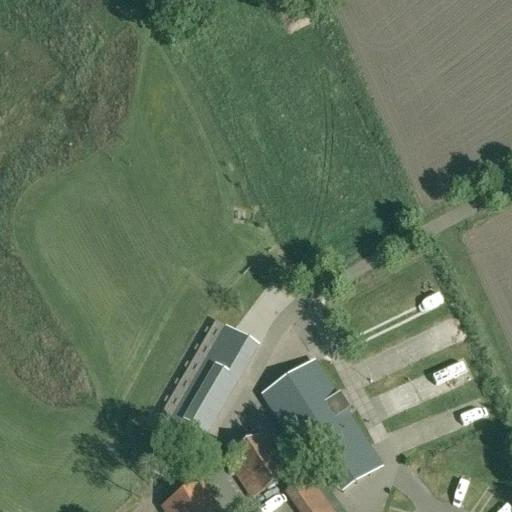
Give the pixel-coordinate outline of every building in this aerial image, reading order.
[(224,330),(214,348),(243,365),(254,347),(224,330)] [(233,382),(243,365),(214,348),(204,365),(233,382)] [(369,448),(314,364),(262,398),(298,452),(309,444),(329,474),(369,448)] [(223,400),(233,382),(204,365),(194,383),(223,400)] [(194,383),(184,400),(213,417),(223,400),(194,383)] [(203,434),(213,417),(184,400),(174,417),(203,434)] [(174,417),(163,435),(157,447),(171,455),(178,444),(193,452),(203,434),(174,417)] [(225,462),(250,501),(289,476),(263,437),(225,462)] [(309,479),(289,492),(301,510),(321,496),(309,479)] [(162,509),(163,511),(218,511),(202,484),(162,509)]
